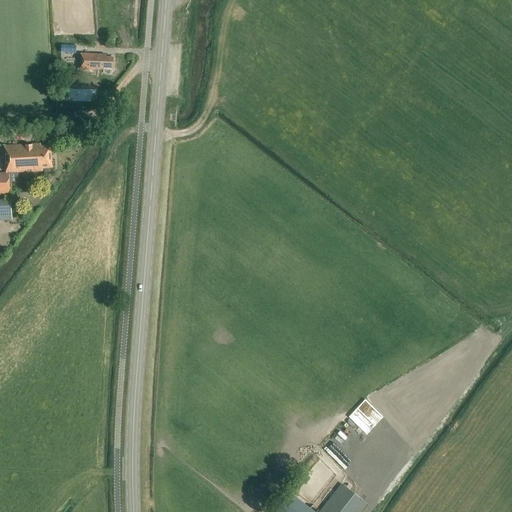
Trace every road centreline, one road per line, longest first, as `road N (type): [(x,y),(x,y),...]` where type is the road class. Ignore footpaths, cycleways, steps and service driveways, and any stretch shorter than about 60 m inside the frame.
road 1 (secondary): [(134,511),(166,0)]
road 2 (track): [(161,56),(146,55),(87,123),(55,138)]
